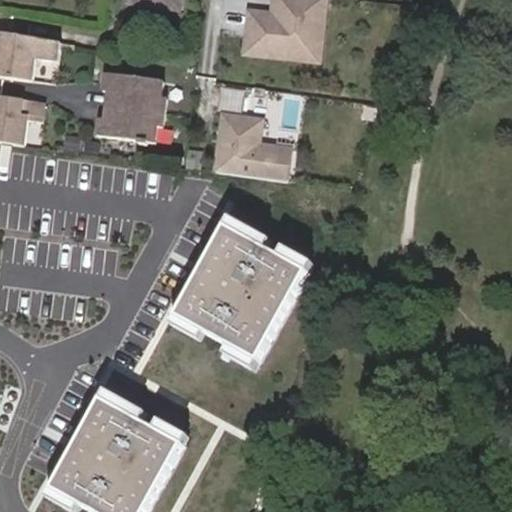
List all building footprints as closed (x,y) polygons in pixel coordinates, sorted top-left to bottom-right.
[(148,0),(147,6),(180,11),(181,5),(148,0)] [(327,0),(273,0),(272,10),(247,8),(242,55),(320,64),(327,0)] [(1,52),(0,52),(0,79),(34,84),(37,62),(60,65),(62,45),(4,35),(1,52)] [(166,83),(104,75),(103,93),(107,94),(103,121),(98,120),(96,138),(158,145),(160,130),(166,130),(170,100),(164,99),(166,83)] [(0,143),(27,147),(30,123),(44,125),(48,105),(26,102),(0,98),(0,143)] [(265,119),(222,113),(214,171),(287,181),(293,145),(262,141),(265,119)] [(309,277),(230,234),(180,320),(260,364),(309,277)] [(149,511),(184,450),(106,406),(55,494),(89,511),(149,511)]
